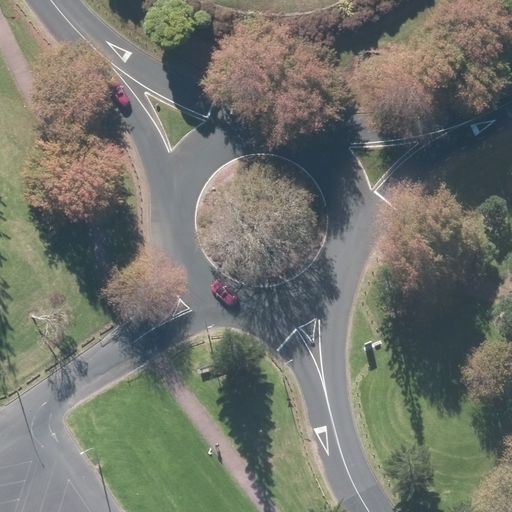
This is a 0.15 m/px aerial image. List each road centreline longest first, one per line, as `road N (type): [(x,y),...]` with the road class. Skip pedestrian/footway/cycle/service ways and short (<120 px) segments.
road 1 (residential): [(60,13),(120,58),(259,121)]
road 2 (residential): [(164,208),(139,123),(60,13)]
road 3 (residential): [(291,126),(389,122),(494,103)]
road 4 (residential): [(352,220),(494,103)]
road 5 (residential): [(342,257),(331,433)]
road 6 (residential): [(259,309),(232,305),(187,277),(165,233),(164,208)]
road 7 (residential): [(331,433),(291,343),(259,309)]
road 8 (residential): [(164,208),(183,158),(204,138),(259,121)]
